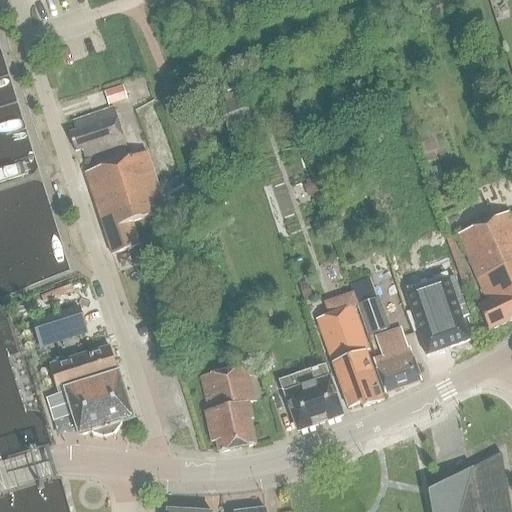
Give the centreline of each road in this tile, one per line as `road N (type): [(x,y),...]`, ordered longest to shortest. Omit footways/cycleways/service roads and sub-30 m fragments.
road 1 (residential): [(164,470),(17,0)]
road 2 (tertiary): [(164,470),(228,473),(293,460),(511,357)]
road 3 (tertiary): [(0,483),(59,466),(126,466)]
